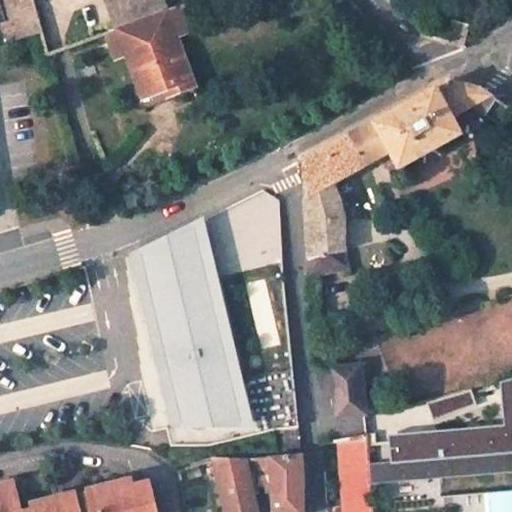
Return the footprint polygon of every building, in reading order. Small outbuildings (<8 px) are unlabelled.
[(0,0),(0,4),(4,17),(0,18),(0,37),(15,37),(15,38),(37,30),(28,0),(0,0)] [(159,0),(98,0),(107,24),(161,4),(159,0)] [(160,8),(115,26),(100,31),(108,55),(125,49),(141,92),(169,82),(172,90),(191,82),(160,8)] [(341,277),(349,275),(342,254),(343,227),(336,203),(330,188),(384,156),(396,179),(458,147),(449,130),(472,118),(496,128),(511,115),(511,113),(477,92),(447,84),(300,163),(306,281),(339,272),(341,277)] [(249,265),(282,263),(277,196),(230,199),(234,258),(249,257),(249,265)] [(236,342),(156,359),(172,425),(256,429),(236,342)] [(357,366),(330,370),(334,418),(362,416),(357,366)] [(511,379),(498,383),(502,427),(386,436),(388,463),(390,479),(511,469),(511,379)] [(341,443),(345,511),(371,511),(369,481),(368,464),(366,438),(341,443)] [(270,473),(271,511),(300,511),(298,457),(269,459),(270,473)] [(245,474),(270,473),(269,459),(242,460),(245,474)] [(214,460),(212,460),(224,511),(254,511),(245,474),(242,460),(214,460)] [(388,463),(368,464),(369,481),(390,479),(388,463)] [(130,485),(116,488),(117,494),(131,491),(130,485)] [(0,511),(152,511),(147,487),(131,491),(117,494),(116,488),(85,495),(86,499),(74,502),(58,506),(57,502),(43,506),(45,511),(43,511),(18,511),(16,500),(13,488),(13,486),(0,489),(0,511)]
